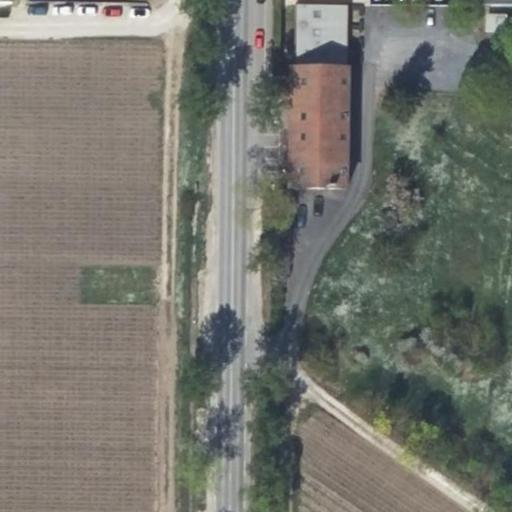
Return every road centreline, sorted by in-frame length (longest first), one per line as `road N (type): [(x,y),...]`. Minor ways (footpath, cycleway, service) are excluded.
road 1 (unclassified): [(240,0),(219,511)]
road 2 (track): [(167,511),(177,32)]
road 3 (track): [(488,511),(257,355),(221,352)]
road 4 (track): [(0,30),(177,32),(177,0)]
